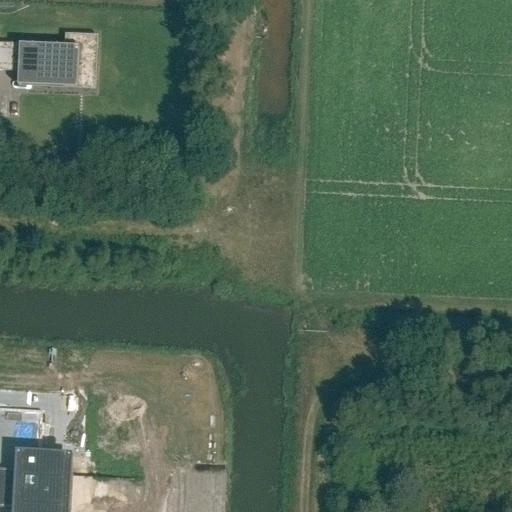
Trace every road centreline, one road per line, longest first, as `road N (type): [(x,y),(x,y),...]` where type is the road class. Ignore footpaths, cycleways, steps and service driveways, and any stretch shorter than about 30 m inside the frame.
road 1 (track): [(311,511),(317,387),(384,353),(511,362)]
road 2 (track): [(0,220),(240,227)]
